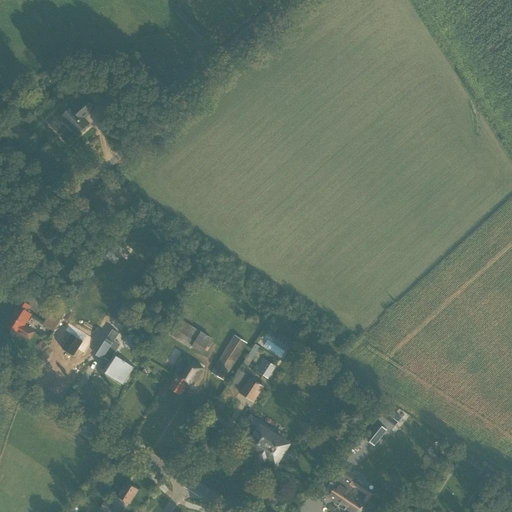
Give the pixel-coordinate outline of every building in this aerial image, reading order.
[(86,98),(75,108),(73,107),(61,118),(67,124),(66,125),(72,131),(73,130),(77,135),(89,124),(85,119),(88,116),(87,115),(94,108),(86,98)] [(1,132),(17,147),(24,141),(7,126),(1,132)] [(116,243),(107,256),(115,262),(124,248),(116,243)] [(198,283),(194,292),(203,296),(207,287),(198,283)] [(17,335),(18,335),(20,333),(30,339),(34,332),(25,326),(32,314),(27,311),(30,306),(21,300),(10,317),(11,318),(5,327),(11,331),(10,332),(10,333),(11,334),(11,335),(12,336),(13,336),(14,336),(15,336),(16,336),(17,335)] [(43,325),(53,332),(63,317),(50,309),(46,316),(48,317),(43,325)] [(204,354),(213,339),(201,332),(179,318),(169,334),(191,348),(193,347),(204,354)] [(82,341),(86,335),(78,329),(74,336),(71,334),(62,349),(74,356),(83,342),(82,341)] [(236,335),(212,373),(224,380),(248,343),(236,335)] [(96,355),(103,360),(104,358),(110,361),(103,372),(121,384),(132,367),(108,351),(113,343),(107,339),(96,355)] [(175,365),(179,357),(174,354),(170,362),(175,365)] [(180,395),(186,386),(192,390),(204,370),(198,366),(199,365),(187,358),(172,382),(173,382),(170,389),(180,395)] [(259,373),(268,379),(276,368),(266,361),(259,373)] [(240,393),(252,401),(262,386),(250,378),(240,393)] [(394,427),(402,418),(389,406),(381,415),(394,427)] [(288,445),(270,433),(272,430),(250,416),(244,425),(256,432),(251,439),(253,440),(248,447),(276,464),(280,457),(281,458),(285,452),(284,451),(288,445)] [(387,431),(376,422),(365,437),(375,446),(387,431)] [(351,483),(355,475),(343,468),(339,474),(337,473),(334,478),(329,475),(319,490),(325,493),(328,489),(333,493),(330,496),(336,500),(335,501),(351,511),(359,511),(363,507),(362,507),(365,503),(351,494),(352,492),(344,486),(348,481),(351,483)] [(117,508),(123,500),(129,504),(138,490),(137,489),(136,487),(134,485),(132,486),(127,483),(118,497),(116,496),(111,504),(105,501),(100,509),(104,511),(115,511),(118,509),(117,508)]
